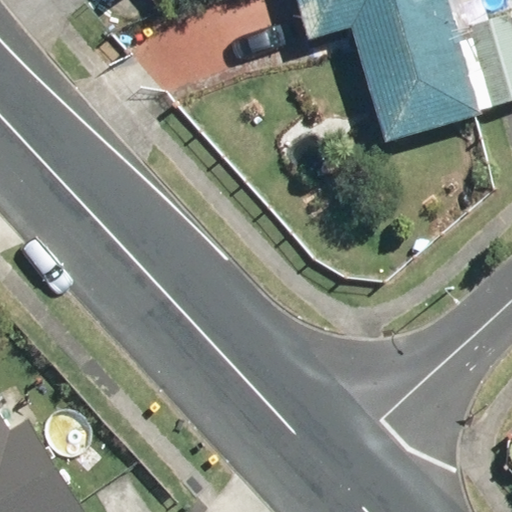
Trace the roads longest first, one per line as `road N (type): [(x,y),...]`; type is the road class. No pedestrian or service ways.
road 1 (tertiary): [(314,468),(0,112)]
road 2 (residential): [(511,279),(314,468)]
